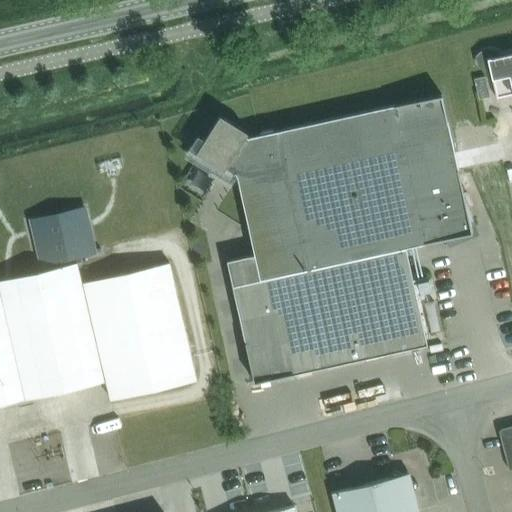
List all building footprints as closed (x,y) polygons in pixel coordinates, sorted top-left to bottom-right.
[(511,52),(498,56),(497,52),(490,50),(483,52),(477,57),(479,65),(486,67),(489,66),(496,98),(511,94),(511,52)] [(486,75),(474,78),(479,97),(491,95),(486,75)] [(406,246),(472,232),(469,220),(472,218),(464,200),(441,94),(262,134),(236,174),(254,255),(227,261),(254,382),(427,345),(406,246)] [(262,134),(247,137),(245,136),(248,132),(220,114),(195,153),(223,170),(225,167),(236,174),(262,134)] [(81,283),(76,263),(75,256),(101,250),(100,248),(89,251),(81,217),(88,215),(87,214),(66,218),(65,213),(30,221),(30,223),(37,221),(47,262),(49,269),(0,280),(0,292),(25,399),(106,381),(110,400),(196,380),(169,262),(81,283)] [(0,292),(0,404),(25,399),(0,292)] [(511,468),(511,425),(498,430),(508,469),(511,468)] [(418,511),(414,492),(418,484),(394,470),(389,478),(331,492),(336,511),(418,511)]
